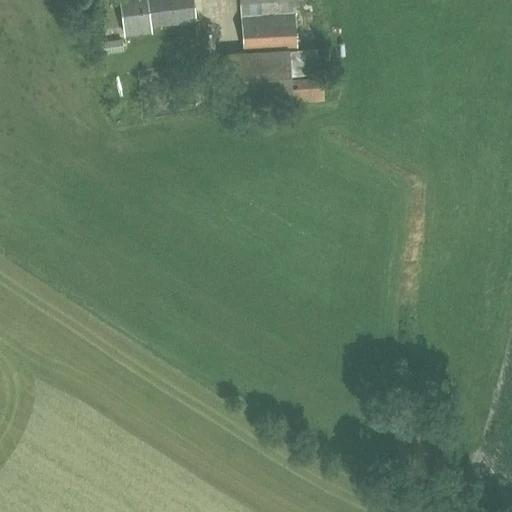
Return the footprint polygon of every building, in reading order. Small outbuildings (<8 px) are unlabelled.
[(152,27),(195,21),(192,0),(120,0),(125,33),(152,30),(152,27)] [(240,0),(241,16),(296,12),(295,0),(240,0)] [(296,12),(241,16),(243,49),(290,47),(297,47),(296,12)] [(292,79),(290,47),(222,50),(226,108),(324,99),(323,78),(292,79)] [(302,76),(317,72),(311,49),(296,52),(302,76)]
